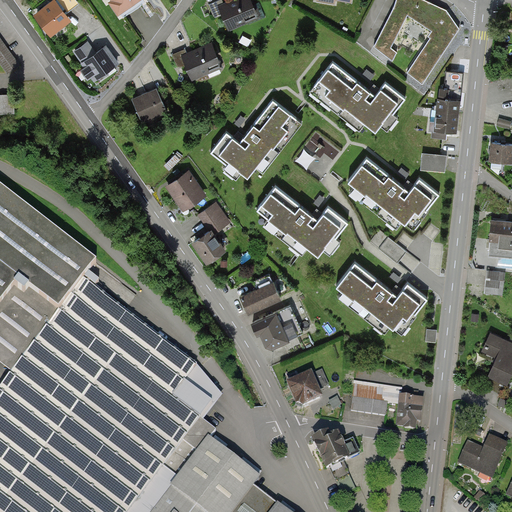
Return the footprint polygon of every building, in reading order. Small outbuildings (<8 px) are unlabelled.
[(77,1),(76,0),(58,0),(66,10),(77,1)] [(136,0),(115,0),(112,3),(118,12),(136,0)] [(125,17),(146,2),(144,0),(139,0),(121,13),(125,17)] [(260,0),(239,0),(220,8),(228,29),(266,15),(260,0)] [(408,72),(423,83),(447,48),(459,28),(447,10),(426,0),(396,0),(394,6),(374,45),(393,60),(397,52),(391,46),(408,15),(432,30),(429,35),(431,38),(408,72)] [(54,2),(37,15),(51,33),(68,20),(54,2)] [(21,64),(0,35),(0,61),(8,73),(21,64)] [(218,36),(182,52),(193,79),(230,64),(218,36)] [(87,42),(75,51),(94,78),(116,63),(106,47),(96,54),(87,42)] [(405,98),(385,83),(376,94),(333,61),(308,92),(359,131),(365,124),(376,132),(380,126),(388,131),(398,117),(394,113),(405,98)] [(463,92),(466,71),(449,69),(446,90),(463,92)] [(159,82),(132,94),(144,121),(171,109),(159,82)] [(16,93),(0,93),(0,114),(17,114),(16,93)] [(460,130),(464,96),(441,93),(436,127),(460,130)] [(238,139),(227,130),(210,151),(226,163),(223,167),(237,178),(241,172),(246,177),(256,164),(264,170),(303,120),(272,96),(238,139)] [(511,121),(499,118),(497,125),(510,128),(511,121)] [(511,144),(493,142),(491,160),(511,162),(511,144)] [(449,153),(426,150),(424,167),(447,170),(449,153)] [(439,193),(419,177),(410,189),(366,156),(348,179),(355,185),(349,192),(396,228),(402,220),(414,229),(428,211),(426,209),(439,193)] [(204,193),(189,172),(168,186),(183,207),(204,193)] [(13,376),(0,392),(0,511),(288,511),(258,488),(266,478),(213,437),(218,430),(206,421),(225,397),(196,375),(202,369),(86,279),(101,259),(0,180),(0,366),(8,373),(13,376)] [(347,221),(328,206),(319,218),(275,184),(256,209),(266,217),(261,223),(302,254),(308,247),(319,255),(323,249),(330,255),(341,241),(335,236),(347,221)] [(220,217),(212,206),(200,214),(211,230),(213,232),(228,222),(223,215),(220,217)] [(511,220),(491,218),(488,252),(511,254),(511,220)] [(211,230),(195,241),(208,260),(224,249),(213,232),(211,230)] [(393,241),(386,251),(400,261),(407,251),(393,241)] [(427,297),(407,282),(398,293),(354,260),(336,284),(343,289),(337,296),(384,333),(390,324),(402,333),(416,315),(414,314),(427,297)] [(501,272),(487,271),(484,293),(498,294),(501,272)] [(241,297),(247,312),(280,297),(270,274),(253,281),(257,289),(241,297)] [(299,298),(255,321),(268,347),(312,325),(299,298)] [(511,341),(491,332),(484,348),(496,354),(487,373),(507,382),(511,372),(511,341)] [(322,372),(290,386),(300,408),(321,399),(317,390),(328,385),(322,372)] [(506,384),(489,376),(485,386),(502,393),(506,384)] [(354,383),(351,411),(385,415),(387,402),(402,404),(399,426),(407,427),(406,429),(415,430),(416,422),(420,422),(423,401),(418,400),(419,393),(404,391),(404,390),(354,383)] [(341,405),(338,400),(330,404),(333,410),(341,405)] [(328,435),(315,442),(328,468),(330,467),(342,461),(358,454),(352,443),(343,448),(338,438),(334,440),(333,437),(329,438),(328,435)] [(506,446),(490,439),(485,451),(468,444),(459,464),(492,478),(506,446)] [(355,490),(342,461),(330,467),(343,495),(355,490)]
